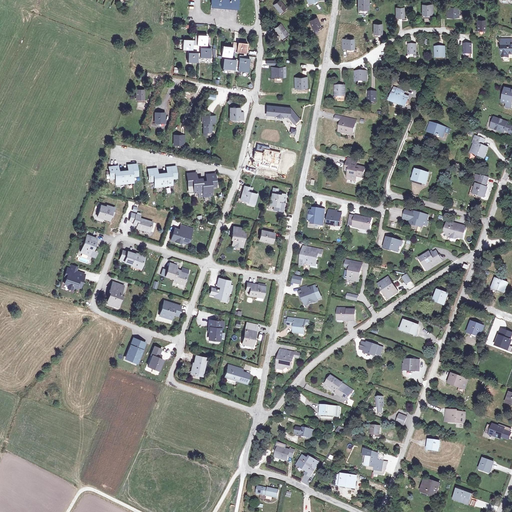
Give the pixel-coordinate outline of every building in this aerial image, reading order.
[(212,0),(212,11),(239,13),(239,0),(212,0)] [(282,0),(278,3),(285,13),(290,9),(282,0)] [(368,0),(359,0),(359,13),(368,13),(368,0)] [(405,8),(396,8),(397,18),(405,18),(405,8)] [(458,8),(446,8),(446,17),(458,17),(458,8)] [(318,19),(313,21),(317,30),(322,27),(318,19)] [(285,27),(281,30),(288,38),(292,35),(285,27)] [(196,46),(201,46),(208,47),(208,37),(199,37),(198,42),(196,42),(196,46)] [(354,39),(343,39),(343,49),(347,49),(347,52),(354,52),(354,39)] [(511,40),(502,40),(502,57),(509,57),(509,55),(511,55),(511,45),(511,40)] [(189,54),(193,54),(194,41),(184,41),(183,51),(189,51),(189,54)] [(233,47),(233,52),(248,54),(248,44),(234,43),(233,47)] [(201,46),(201,54),(201,59),(211,59),(211,49),(208,49),(208,47),(201,46)] [(226,59),(232,59),(233,52),(233,47),(223,46),(222,56),(226,57),(226,58),(226,59)] [(201,54),(193,54),(189,54),(188,63),(198,64),(198,59),(201,59),(201,54)] [(239,68),(238,71),(248,72),(250,59),(248,59),(248,56),(240,55),(239,60),(239,68)] [(239,68),(239,60),(232,59),(226,59),(226,58),(223,58),(222,68),(235,70),(236,67),(239,68)] [(285,68),(276,65),(275,70),(279,71),(277,76),(282,77),(285,68)] [(368,74),(355,74),(355,83),(368,83),(368,74)] [(307,77),(294,78),(295,89),(308,88),(307,77)] [(401,105),(401,106),(406,108),(410,97),(405,95),(406,92),(398,89),(396,94),(393,93),(390,101),(401,105)] [(511,91),(505,90),(502,105),(505,106),(504,109),(511,110),(511,91)] [(291,108),(269,105),(268,111),(274,112),(273,114),(289,117),(291,108)] [(238,107),(229,107),(229,118),(242,118),(242,112),(238,112),(238,107)] [(299,119),(291,108),(289,117),(294,123),(299,119)] [(213,116),(200,116),(200,122),(204,122),(204,132),(209,132),(209,122),(213,122),(213,116)] [(357,122),(343,119),(342,123),(340,131),(349,133),(348,135),(353,136),(357,122)] [(507,124),(495,119),(491,129),(504,134),(505,129),(510,131),(511,128),(507,126),(507,124)] [(431,122),(428,129),(431,129),(429,133),(443,138),(445,132),(448,134),(450,129),(431,122)] [(290,135),(299,136),(300,124),(296,124),(296,129),(291,128),(290,135)] [(488,149),(483,147),(481,146),(484,140),(475,137),(473,143),(475,144),(471,153),(479,156),(479,155),(484,157),(488,149)] [(357,164),(347,162),(345,172),(349,173),(348,179),(356,181),(357,178),(363,179),(365,169),(356,167),(357,164)] [(120,166),(111,167),(112,179),(117,178),(117,185),(135,183),(135,177),(140,176),(139,164),(130,165),(130,171),(120,172),(120,166)] [(156,169),(147,169),(148,181),(153,181),(154,187),(171,186),(171,179),(176,179),(175,167),(166,168),(166,173),(156,174),(156,169)] [(428,175),(416,171),(414,180),(426,184),(428,175)] [(191,173),(186,174),(188,189),(188,192),(193,191),(194,196),(202,195),(203,198),(211,197),(211,190),(216,189),(214,174),(209,175),(209,177),(206,177),(206,183),(204,183),(205,185),(201,185),(201,182),(197,182),(197,180),(195,180),(195,175),(192,175),(191,173)] [(490,179),(482,177),(480,184),(481,185),(481,186),(478,185),(474,194),(484,197),(487,188),(485,187),(485,186),(487,187),(490,179)] [(253,189),(245,187),(241,200),(248,202),(248,203),(255,205),(258,196),(252,194),(253,189)] [(279,190),(274,190),(271,205),(275,206),(274,211),(284,212),(287,196),(283,195),(282,197),(278,196),(279,190)] [(107,208),(101,206),(98,217),(110,221),(112,213),(114,214),(115,209),(107,206),(107,208)] [(319,212),(311,211),(310,220),(314,221),(313,224),(325,225),(327,210),(319,209),(319,212)] [(338,212),(331,211),(329,225),(342,227),(343,218),(337,217),(338,212)] [(429,222),(428,221),(430,216),(417,212),(416,213),(407,211),(405,218),(412,220),(411,223),(413,223),(413,224),(424,227),(424,225),(428,226),(429,222)] [(142,216),(137,214),(135,222),(139,223),(138,228),(150,232),(154,222),(141,218),(142,216)] [(371,230),(373,220),(358,216),(356,227),(371,230)] [(457,227),(455,226),(453,224),(450,223),(447,233),(450,238),(454,239),(454,237),(461,239),(461,238),(465,239),(468,228),(458,226),(457,227)] [(235,228),(234,234),(233,237),(235,237),(233,246),(244,248),(245,239),(244,238),(244,237),(245,230),(235,228)] [(186,232),(184,231),(176,229),(172,240),(177,242),(177,240),(182,242),(186,244),(188,243),(189,239),(190,239),(193,232),(187,230),(186,232)] [(272,238),(275,238),(275,234),(262,231),(260,241),(271,244),(272,238)] [(97,239),(87,236),(81,252),(90,256),(93,247),(95,247),(97,239)] [(390,244),(388,249),(400,252),(403,242),(389,238),(388,243),(390,244)] [(321,249),(313,248),(312,252),(306,251),(304,259),(303,259),(302,265),(306,266),(306,264),(312,265),(312,267),(319,269),(321,262),(319,262),(320,256),(323,257),(324,251),(321,250),(321,249)] [(121,258),(126,260),(125,262),(133,265),(132,266),(135,267),(138,265),(142,266),(145,258),(128,252),(128,253),(123,251),(121,258)] [(444,260),(440,254),(435,258),(433,255),(431,252),(422,258),(427,267),(431,265),(432,267),(444,260)] [(353,261),(348,261),(347,267),(352,268),(350,279),(361,281),(364,266),(353,264),(353,261)] [(177,271),(178,270),(170,267),(168,270),(164,269),(162,275),(175,279),(174,281),(183,284),(184,279),(186,280),(188,275),(177,271)] [(70,270),(68,269),(66,274),(69,274),(65,284),(69,286),(73,287),(77,288),(78,286),(81,287),(84,279),(78,277),(79,273),(77,272),(70,270)] [(304,278),(295,276),(293,284),(302,286),(304,278)] [(385,289),(391,298),(400,292),(391,278),(380,284),(384,290),(385,289)] [(496,279),(492,288),(504,292),(507,283),(496,279)] [(232,282),(223,280),(221,288),(221,290),(217,289),(217,290),(213,289),(218,290),(216,297),(227,300),(229,293),(232,293),(234,286),(231,286),(232,282)] [(124,285),(113,282),(105,303),(120,308),(125,296),(121,295),(124,285)] [(266,288),(256,286),(257,285),(249,284),(247,291),(251,292),(250,296),(264,299),(266,288)] [(317,286),(310,289),(308,286),(303,288),(306,294),(303,295),(306,304),(307,306),(311,304),(316,302),(320,301),(319,299),(318,296),(322,295),(320,289),(318,290),(317,286)] [(445,304),(448,295),(439,292),(435,301),(445,304)] [(181,306),(164,301),(159,316),(171,320),(174,312),(178,314),(181,306)] [(339,319),(349,319),(349,321),(357,321),(357,310),(340,310),(339,319)] [(289,325),(296,326),(295,331),(306,333),(308,320),(290,318),(289,325)] [(221,322),(211,320),(210,328),(211,328),(210,338),(215,339),(217,341),(221,341),(222,329),(220,329),(221,322)] [(416,335),(419,326),(406,322),(402,330),(416,335)] [(479,335),(482,326),(474,323),(470,332),(479,335)] [(484,327),(482,326),(479,335),(470,332),(470,333),(480,337),(484,327)] [(257,334),(255,334),(256,330),(248,328),(244,344),(254,347),(257,334)] [(509,345),(511,341),(500,337),(497,345),(508,349),(509,345)] [(138,340),(133,338),(126,356),(133,359),(132,361),(137,363),(142,350),(135,347),(138,340)] [(145,343),(138,340),(135,347),(142,350),(145,343)] [(370,358),(371,354),(380,357),(383,350),(368,345),(368,346),(363,344),(363,346),(362,346),(361,349),(361,351),(365,353),(364,356),(370,358)] [(161,349),(154,346),(150,355),(152,355),(147,366),(158,371),(162,360),(157,357),(161,349)] [(294,363),(295,355),(293,354),(293,352),(282,350),(280,359),(278,368),(284,370),(288,367),(291,368),(293,363),(294,363)] [(207,358),(197,356),(195,364),(196,364),(193,374),(203,376),(207,358)] [(419,363),(404,362),(403,372),(418,373),(419,363)] [(250,375),(243,373),(244,369),(229,365),(225,377),(248,383),(250,375)] [(465,388),(468,380),(452,374),(449,382),(465,388)] [(352,392),(331,378),(326,385),(337,392),(335,394),(341,398),(342,396),(347,400),(352,392)] [(325,415),(331,416),(331,417),(339,417),(340,408),(321,407),(320,417),(325,417),(325,415)] [(449,414),(449,421),(465,423),(467,412),(459,411),(459,410),(448,408),(447,413),(449,414)] [(406,420),(399,418),(396,425),(403,428),(406,420)] [(504,427),(492,423),(490,425),(487,433),(487,434),(500,439),(500,437),(503,430),(504,427)] [(304,430),(297,428),(295,435),(302,436),(302,437),(311,439),(313,432),(304,429),(304,430)] [(503,430),(500,437),(508,440),(511,433),(503,430)] [(432,450),(433,449),(439,450),(440,442),(429,440),(428,450),(432,450)] [(288,463),(289,458),(293,460),(295,452),(291,451),(291,452),(279,449),(276,459),(288,463)] [(319,462),(317,461),(311,458),(310,460),(303,457),(300,462),(298,466),(301,467),(308,471),(307,474),(312,477),(315,470),(319,462)] [(376,459),(368,458),(366,467),(374,468),(373,475),(383,476),(385,471),(386,463),(375,462),(376,459)] [(489,471),(492,462),(484,459),(480,467),(489,471)] [(346,488),(346,486),(355,487),(356,479),(338,476),(336,487),(346,488)] [(426,479),(421,491),(432,495),(432,493),(436,494),(439,484),(426,479)] [(469,499),(472,491),(458,486),(453,498),(467,504),(469,499)] [(279,491),(258,487),(256,494),(262,496),(263,495),(266,496),(278,499),(279,491)]
